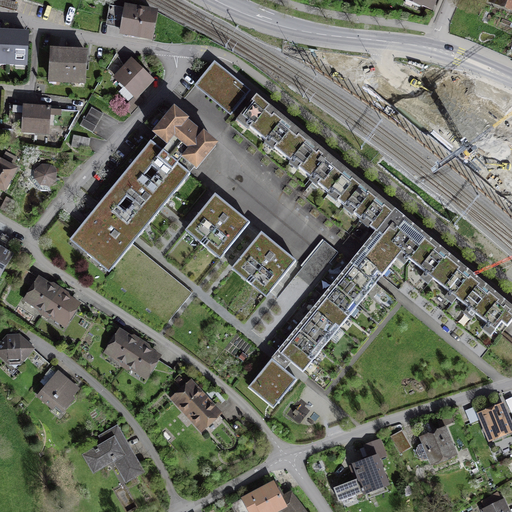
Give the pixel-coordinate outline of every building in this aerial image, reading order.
[(17,3),(3,0),(0,0),(0,4),(15,9),(17,3)] [(436,0),(397,0),(432,13),(436,0)] [(511,0),(488,0),(485,7),(511,17),(511,0)] [(153,14),(110,8),(108,23),(125,26),(124,31),(150,35),(153,14)] [(25,63),(27,35),(0,33),(0,61),(1,61),(1,64),(15,65),(15,62),(25,63)] [(85,80),(86,53),(51,51),(50,79),(60,79),(60,82),(74,83),(74,80),(85,80)] [(152,79),(133,61),(117,78),(136,96),(152,79)] [(440,97),(398,61),(377,85),(433,133),(446,118),(482,149),(503,125),(453,82),(440,97)] [(211,68),(198,83),(233,112),(246,97),(211,68)] [(139,97),(127,110),(130,114),(143,100),(139,97)] [(242,118),(377,231),(394,211),(259,98),(242,118)] [(23,132),(35,132),(36,108),(9,107),(8,125),(23,126),(23,132)] [(84,119),(80,125),(93,133),(103,114),(92,107),(85,119),(84,119)] [(79,112),(36,108),(35,132),(48,133),(48,125),(71,126),(79,112)] [(155,134),(196,169),(216,145),(174,111),(155,134)] [(74,136),(71,146),(88,150),(90,139),(74,136)] [(151,142),(125,173),(164,206),(190,174),(151,142)] [(73,153),(58,152),(57,159),(72,160),(73,153)] [(16,173),(0,163),(0,192),(3,194),(16,173)] [(36,179),(30,180),(38,190),(50,191),(48,185),(54,181),(55,174),(55,173),(55,172),(55,171),(55,170),(55,169),(54,168),(53,168),(53,167),(52,167),(50,167),(50,168),(49,167),(42,166),(37,171),(36,179)] [(98,206),(94,210),(134,243),(137,239),(164,206),(125,173),(98,206)] [(7,197),(1,208),(8,211),(13,201),(7,197)] [(248,225),(215,198),(185,234),(219,261),(248,225)] [(113,267),(134,243),(94,210),(74,235),(91,249),(87,254),(92,258),(96,253),(113,267)] [(377,281),(400,253),(394,211),(377,231),(353,260),(277,353),(301,373),(377,281)] [(511,307),(394,211),(400,253),(494,329),(500,322),(507,327),(511,320),(511,307)] [(298,265),(261,236),(234,271),(271,299),(298,265)] [(338,252),(325,242),(299,272),(314,283),(338,252)] [(0,248),(0,278),(13,257),(0,248)] [(22,303),(43,316),(57,293),(36,280),(22,303)] [(80,307),(57,293),(43,316),(66,330),(80,307)] [(104,353),(125,366),(140,344),(118,330),(104,353)] [(0,359),(16,373),(34,351),(12,333),(0,347),(0,359)] [(161,357),(140,344),(125,366),(146,380),(150,374),(158,362),(161,357)] [(164,383),(172,370),(158,362),(150,374),(164,383)] [(277,405),(296,384),(271,362),(252,383),(277,405)] [(78,392),(50,369),(40,382),(47,388),(39,398),(59,415),(78,392)] [(219,415),(190,383),(173,399),(202,430),(219,415)] [(511,430),(511,429),(502,406),(481,414),(491,439),(511,430)] [(452,416),(438,422),(440,426),(454,420),(452,416)] [(126,487),(143,477),(115,428),(101,436),(107,446),(82,460),(91,477),(113,465),(126,487)] [(446,429),(416,441),(426,465),(456,453),(446,429)] [(370,459),(354,465),(359,479),(334,488),(339,501),(364,491),(365,493),(387,484),(378,458),(385,455),(380,441),(365,446),(370,459)] [(305,511),(292,494),(282,499),(274,483),(232,505),(235,511),(259,511),(260,511),(273,511),(286,505),(291,511),(305,511)] [(500,500),(497,491),(481,501),(484,507),(500,500)] [(508,511),(504,501),(483,510),(483,511),(508,511)]
